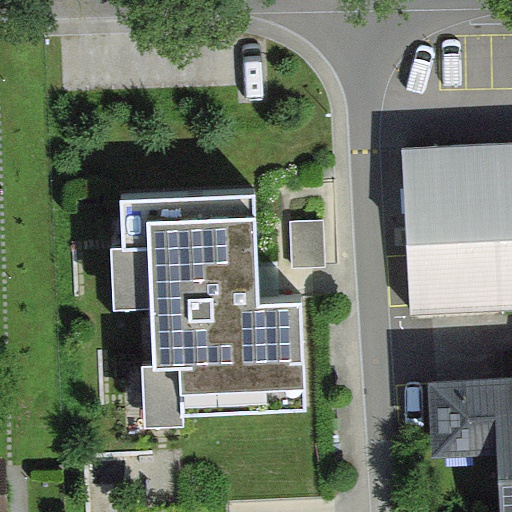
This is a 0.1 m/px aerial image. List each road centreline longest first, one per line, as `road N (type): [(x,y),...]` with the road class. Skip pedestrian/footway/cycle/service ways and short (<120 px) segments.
road 1 (residential): [(387,511),(364,0)]
road 2 (residential): [(212,0),(0,6)]
